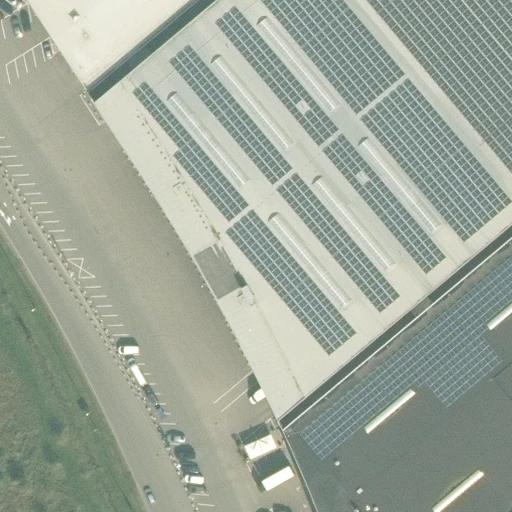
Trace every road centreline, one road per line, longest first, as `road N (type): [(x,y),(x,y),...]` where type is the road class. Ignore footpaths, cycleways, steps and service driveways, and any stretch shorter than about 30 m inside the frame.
road 1 (unclassified): [(232,511),(163,371),(0,103)]
road 2 (secondary): [(167,511),(108,387),(0,216)]
